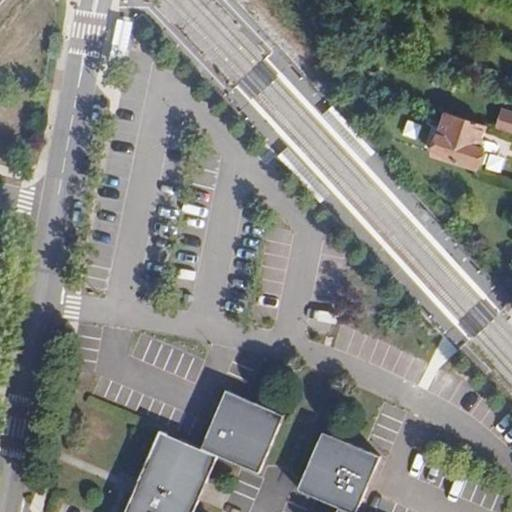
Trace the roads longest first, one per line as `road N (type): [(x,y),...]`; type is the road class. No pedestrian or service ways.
road 1 (residential): [(511,467),(488,439),(407,395),(201,331),(37,301)]
road 2 (tertiary): [(95,0),(37,301)]
road 3 (tertiary): [(37,301),(0,502)]
